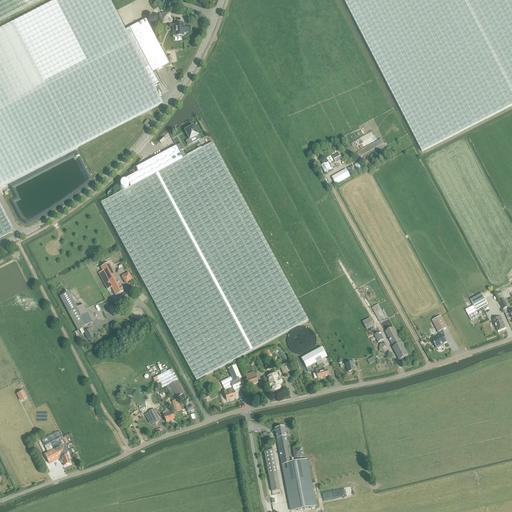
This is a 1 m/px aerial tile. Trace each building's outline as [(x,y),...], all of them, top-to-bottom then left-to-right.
[(109,0),(56,0),(0,29),(0,186),(76,148),(161,104),(162,103),(154,87),(159,85),(153,73),(165,66),(166,68),(170,67),(170,66),(171,65),(170,64),(162,47),(160,48),(146,20),(125,31),(109,0)] [(0,0),(0,20),(39,0),(0,0)] [(511,0),(343,0),(401,112),(422,152),(511,105),(511,0)] [(162,13),(162,22),(171,21),(171,13),(162,13)] [(183,24),(175,24),(175,36),(175,37),(184,36),(184,33),(188,33),(188,26),(183,26),(183,24)] [(189,140),(198,135),(193,126),(184,131),(189,140)] [(372,132),(353,143),(355,146),(355,145),(357,148),(359,146),(361,149),(377,140),(372,132)] [(356,153),(361,161),(388,146),(386,143),(384,144),(382,139),(356,153)] [(130,187),(101,203),(197,381),(308,321),(212,143),(182,159),(176,147),(136,168),(138,172),(126,179),(130,187)] [(339,153),(332,157),(335,162),(341,158),(339,153)] [(371,165),(366,158),(361,162),(366,169),(371,165)] [(325,173),(332,170),(328,164),(328,163),(321,166),(325,173)] [(336,185),(347,178),(351,176),(347,169),(343,171),(332,178),(336,185)] [(120,185),(120,186),(121,187),(121,188),(122,188),(122,189),(123,189),(124,189),(125,189),(126,189),(127,189),(128,188),(128,187),(129,186),(129,185),(129,184),(128,183),(127,182),(126,182),(126,181),(125,181),(124,181),(123,181),(122,182),(121,183),(121,184),(120,185)] [(0,237),(13,231),(0,206),(0,237)] [(131,298),(128,292),(125,294),(121,288),(109,264),(101,268),(103,272),(99,274),(104,284),(107,290),(111,288),(113,291),(115,296),(116,295),(118,298),(115,300),(117,305),(131,298)] [(511,296),(508,289),(502,291),(503,293),(506,292),(508,297),(511,296)] [(77,330),(79,329),(82,334),(84,333),(88,340),(94,337),(90,330),(88,331),(85,326),(92,322),(83,305),(77,309),(68,293),(60,298),(77,330)] [(473,306),(465,310),(471,322),(479,317),(476,312),(481,309),(483,308),(488,305),(482,294),(470,300),(473,306)] [(379,322),(386,319),(378,305),(372,308),(379,322)] [(441,317),(432,322),(440,336),(433,340),(435,344),(434,344),(437,349),(438,348),(439,349),(439,348),(440,348),(440,347),(442,346),(441,346),(447,342),(443,335),(445,334),(443,331),(447,328),(441,317)] [(498,332),(506,329),(501,317),(493,320),(498,332)] [(367,330),(374,326),(370,318),(363,322),(367,330)] [(385,332),(393,347),(402,343),(394,328),(385,332)] [(378,343),(384,340),(380,332),(374,335),(378,343)] [(409,356),(402,343),(393,347),(392,348),(399,361),(409,356)] [(380,345),(379,351),(380,352),(385,354),(387,354),(389,350),(389,349),(387,345),(386,344),(381,344),(380,345)] [(284,361),(288,357),(278,347),(274,350),(284,361)] [(321,368),(325,367),(321,361),(328,357),(322,347),(301,359),(306,369),(316,364),(319,369),(315,370),(316,374),(313,375),(314,379),(317,378),(317,379),(328,376),(327,371),(322,372),(321,368)] [(370,365),(378,360),(375,356),(367,360),(370,365)] [(348,373),(354,371),(352,362),(345,364),(348,373)] [(280,366),(283,375),(292,372),(289,363),(280,366)] [(231,377),(221,383),(225,391),(224,392),(224,394),(226,401),(236,398),(234,391),(242,388),(238,380),(241,379),(236,366),(228,369),(231,377)] [(171,369),(156,377),(162,388),(170,384),(177,397),(184,394),(171,369)] [(249,386),(258,383),(254,372),(245,375),(249,386)] [(268,377),(269,382),(268,384),(268,385),(268,386),(269,387),(270,387),(271,387),(272,387),(274,391),(281,388),(279,384),(280,384),(281,383),(282,382),(281,381),(281,380),(280,380),(279,380),(278,380),(277,378),(278,377),(277,374),(268,377)] [(27,398),(23,391),(16,394),(20,402),(27,398)] [(178,400),(172,402),(176,412),(182,410),(178,400)] [(154,410),(149,412),(153,421),(152,422),(152,424),(160,420),(154,410)] [(171,410),(163,413),(166,422),(174,419),(172,413),(171,410)] [(275,430),(274,431),(274,432),(275,433),(282,465),(291,511),(315,507),(312,490),(306,460),(291,463),(284,427),(274,429),(275,430)] [(67,445),(66,444),(68,443),(66,438),(64,439),(60,432),(42,441),(48,453),(45,455),(49,464),(60,458),(62,463),(63,462),(64,466),(70,464),(67,456),(66,452),(63,454),(61,448),(67,445)] [(302,448),(301,448),(292,449),(294,459),(304,457),(302,448)] [(272,492),(280,490),(273,451),(264,453),(272,492)]
